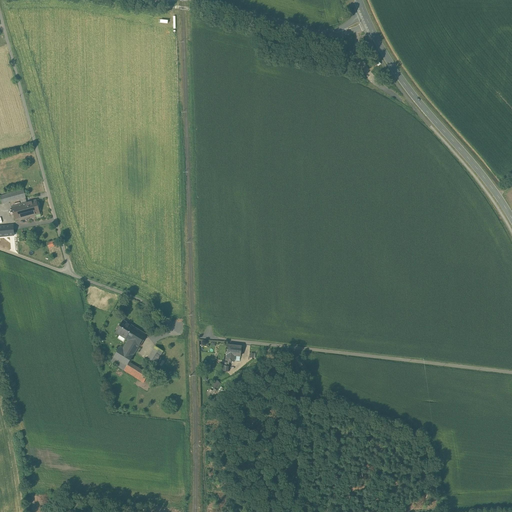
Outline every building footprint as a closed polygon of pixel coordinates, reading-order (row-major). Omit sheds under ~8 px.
[(24,190),(0,196),(2,204),(24,198),(24,199),(26,199),(25,198),(26,198),(26,197),(24,190)] [(22,204),(12,207),(13,210),(14,215),(16,220),(28,217),(30,216),(31,218),(36,217),(35,215),(40,214),(36,201),(27,203),(22,204)] [(13,226),(0,226),(0,237),(14,236),(13,226)] [(126,322),(123,320),(115,333),(125,339),(133,326),(129,324),(130,323),(127,321),(126,322)] [(146,334),(133,326),(125,339),(128,340),(123,348),(120,347),(119,349),(111,362),(124,370),(129,363),(129,362),(146,334)] [(241,347),(228,345),(227,355),(234,356),(240,356),(241,347)] [(163,351),(155,346),(148,358),(156,362),(163,351)] [(148,375),(129,363),(124,370),(144,383),(148,375)]
